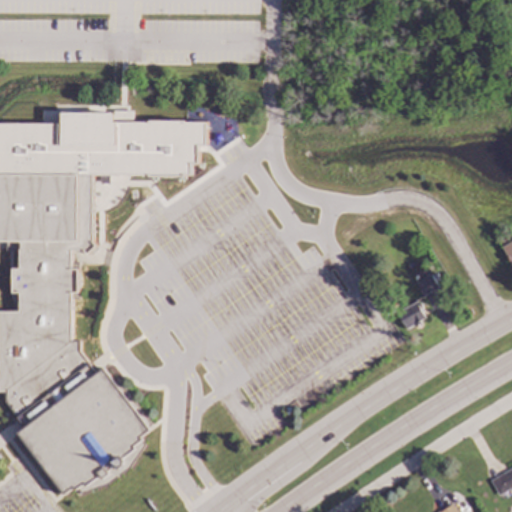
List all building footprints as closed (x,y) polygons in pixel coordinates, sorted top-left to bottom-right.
[(112,113),(112,111),(132,111),(132,122),(148,122),(148,121),(185,121),(185,122),(206,122),(206,146),(198,146),(198,165),(191,165),(191,176),(185,176),(185,178),(147,178),(147,176),(92,176),(92,242),(97,246),(87,255),(83,251),(71,251),(71,263),(78,263),(78,294),(71,294),(71,341),(79,341),(79,352),(96,374),(103,368),(112,380),(115,378),(150,425),(147,427),(149,430),(140,438),(142,440),(141,441),(143,445),(129,468),(105,485),(79,494),(76,490),(74,491),(72,488),(63,495),(60,492),(57,494),(23,449),(26,446),(17,434),(24,428),(5,402),(5,391),(0,391),(0,312),(18,312),(18,294),(11,294),(11,269),(19,269),(19,251),(5,251),(5,242),(0,242),(0,124),(42,124),(42,110),(62,110),(62,113),(112,113)] [(511,265),(511,266),(501,247),(511,241),(511,265)] [(439,288),(423,297),(416,284),(432,275),(439,288)] [(426,318),(421,321),(422,323),(414,327),(413,325),(407,329),(397,312),(417,301),(426,318)] [(395,311),(388,315),(384,309),(392,305),(395,311)] [(511,491),(511,489),(498,495),(490,480),(511,468),(511,491)] [(458,511),(439,511),(453,503),(458,511)]
